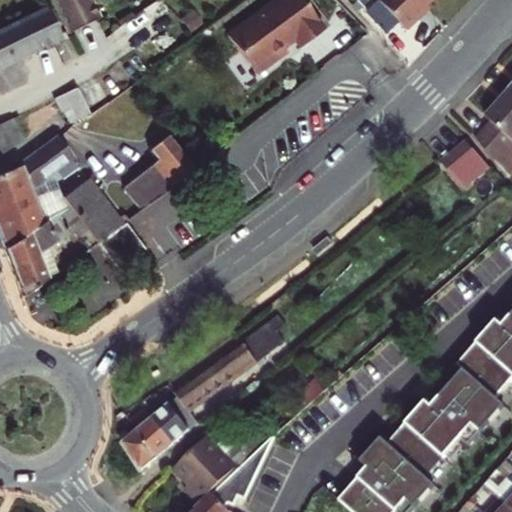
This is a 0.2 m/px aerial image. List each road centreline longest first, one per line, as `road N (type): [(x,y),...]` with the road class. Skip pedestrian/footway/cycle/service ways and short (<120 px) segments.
road 1 (residential): [(72,381),(296,220),(511,2)]
road 2 (unknown): [(72,492),(164,412)]
